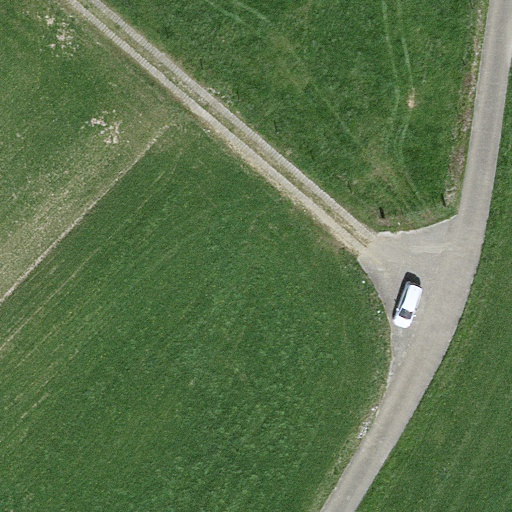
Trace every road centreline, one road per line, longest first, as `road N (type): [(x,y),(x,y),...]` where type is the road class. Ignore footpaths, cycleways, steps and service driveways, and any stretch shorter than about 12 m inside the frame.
road 1 (track): [(341,511),(441,319),(499,0)]
road 2 (track): [(63,0),(441,319)]
